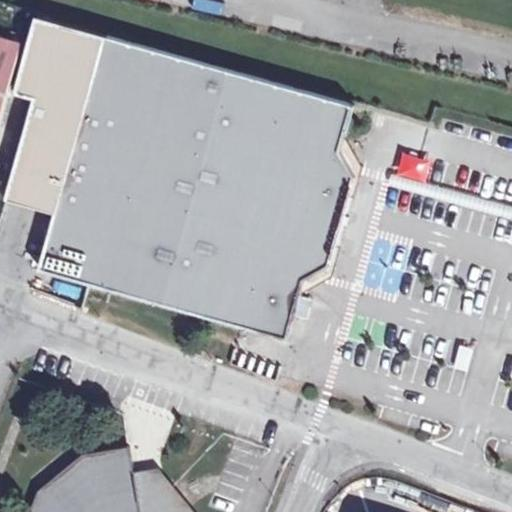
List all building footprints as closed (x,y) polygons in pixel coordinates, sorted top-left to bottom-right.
[(58,13),(34,6),(13,82),(32,88),(46,42),(50,43),(58,13)] [(351,96),(58,13),(50,43),(69,48),(63,70),(60,69),(30,173),(52,179),(65,132),(72,134),(53,202),(37,259),(285,330),(297,285),(302,271),(328,257),(339,216),(341,209),(353,168),(338,143),(351,96)] [(0,33),(0,105),(20,39),(0,33)] [(383,41),(382,53),(410,56),(411,43),(383,41)] [(50,43),(46,42),(32,88),(3,188),(7,189),(50,43)] [(50,43),(7,189),(53,202),(72,134),(65,132),(52,179),(30,173),(60,69),(63,70),(69,48),(50,43)] [(360,159),(342,128),(338,143),(353,168),(347,188),(351,189),(360,159)] [(511,201),(388,166),(385,177),(511,213),(506,232),(511,233),(511,201)] [(328,257),(302,271),(297,285),(329,268),(337,238),(333,237),(328,257)] [(467,344),(456,341),(450,360),(461,363),(467,344)] [(133,441),(90,450),(43,488),(34,511),(191,511),(173,488),(168,470),(141,475),(133,441)]
